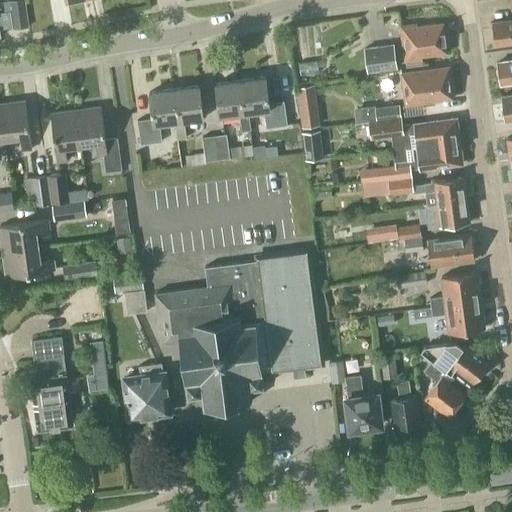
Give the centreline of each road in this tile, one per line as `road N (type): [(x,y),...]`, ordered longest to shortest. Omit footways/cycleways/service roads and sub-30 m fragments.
road 1 (residential): [(511,377),(464,0)]
road 2 (primary): [(338,494),(511,472)]
road 3 (residential): [(0,65),(170,36)]
road 4 (residential): [(170,36),(326,0)]
road 5 (primary): [(212,511),(338,494)]
road 6 (residential): [(21,511),(0,386)]
